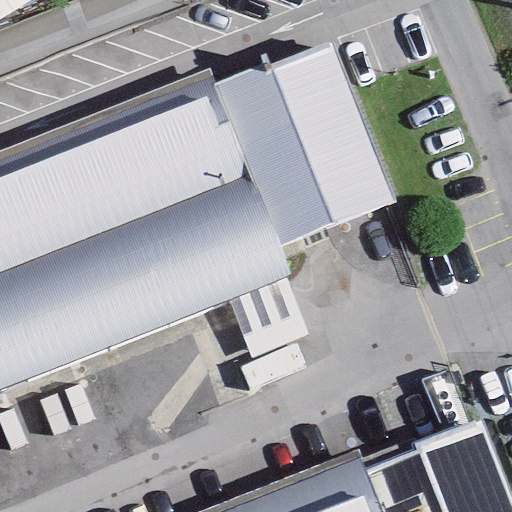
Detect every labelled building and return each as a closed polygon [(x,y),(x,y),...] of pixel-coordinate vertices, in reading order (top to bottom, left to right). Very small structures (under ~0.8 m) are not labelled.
[(0,0),(0,19),(30,0),(0,0)] [(331,41),(215,87),(253,177),(282,249),(399,205),(331,41)] [(0,387),(288,274),(282,249),(253,177),(215,87),(205,71),(0,152),(0,387)] [(511,511),(511,508),(475,413),(356,458),(376,511),(511,511)] [(376,511),(356,458),(217,511),(376,511)]
